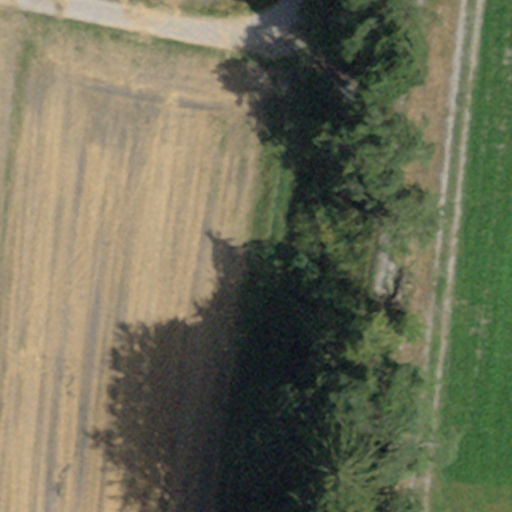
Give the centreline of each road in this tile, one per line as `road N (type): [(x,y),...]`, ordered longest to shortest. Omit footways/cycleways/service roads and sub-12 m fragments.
road 1 (track): [(469,0),(420,511)]
road 2 (track): [(25,0),(234,38)]
